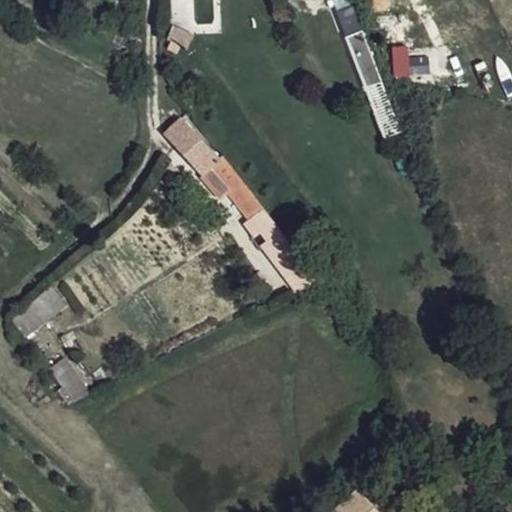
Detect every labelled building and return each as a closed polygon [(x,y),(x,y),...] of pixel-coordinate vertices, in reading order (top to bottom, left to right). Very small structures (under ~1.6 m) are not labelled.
[(369,82),(387,75),(366,8),(349,13),(369,82)] [(220,162),(183,120),(166,134),(204,175),(201,178),(219,197),(229,190),(262,230),(251,238),(259,251),(261,250),(286,281),(306,264),(251,193),(224,158),(220,162)] [(54,288),(12,317),(25,335),(66,305),(54,288)] [(395,447),(378,462),(389,475),(392,472),(414,493),(425,480),(395,447)] [(379,511),(357,489),(330,511),(379,511)]
